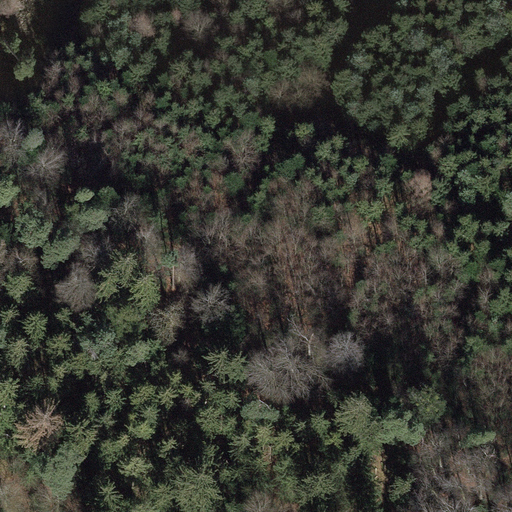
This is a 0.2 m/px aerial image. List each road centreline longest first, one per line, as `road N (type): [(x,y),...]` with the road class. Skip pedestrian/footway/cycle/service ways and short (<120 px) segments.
road 1 (track): [(305,120),(511,223)]
road 2 (track): [(305,120),(401,0)]
